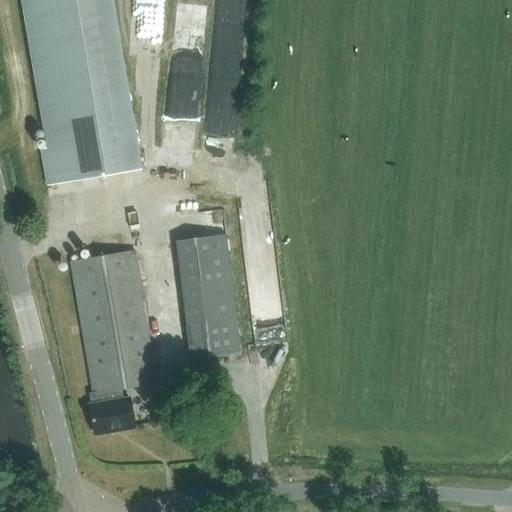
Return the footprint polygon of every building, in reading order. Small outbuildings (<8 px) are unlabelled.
[(25,0),(51,147),(41,149),(47,185),(137,169),(108,0),(25,0)] [(210,20),(210,0),(181,0),(181,19),(210,20)] [(191,361),(241,355),(226,235),(177,241),(191,361)] [(135,427),(130,399),(123,400),(122,389),(157,383),(134,251),(71,262),(93,393),(90,393),(92,405),(90,405),(95,434),(135,427)] [(257,310),(262,310),(261,331),(282,332),(283,286),(258,285),(257,310)]
